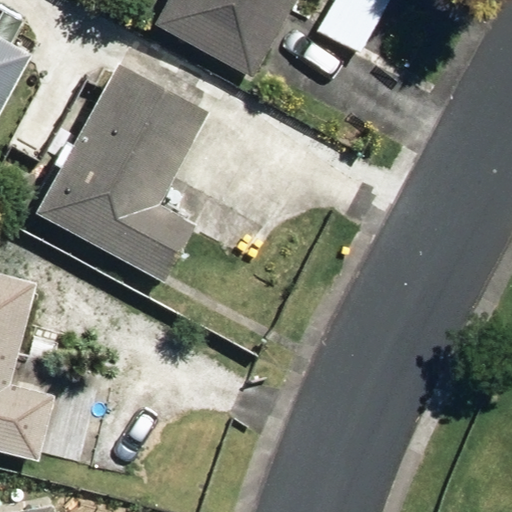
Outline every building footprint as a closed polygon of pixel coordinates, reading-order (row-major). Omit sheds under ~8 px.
[(0,0),(0,78),(20,89),(58,16),(27,0),(0,0)] [(173,0),(158,28),(253,80),(296,0),(173,0)] [(335,0),(319,32),(362,55),(390,0),(335,0)] [(24,104),(60,124),(88,69),(52,51),(24,104)] [(37,216),(165,287),(198,228),(160,207),(210,116),(119,65),(37,216)] [(171,278),(219,305),(268,220),(220,193),(171,278)] [(0,451),(41,462),(58,399),(9,386),(36,286),(0,276),(0,451)]
